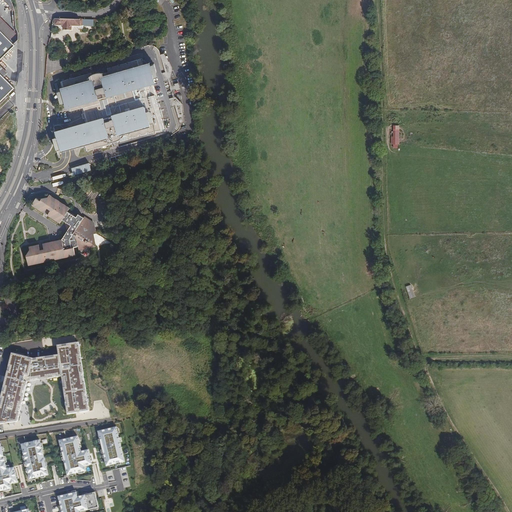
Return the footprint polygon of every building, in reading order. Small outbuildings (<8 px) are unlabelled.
[(5,0),(20,14),(18,6),(15,0),(5,0)] [(0,28),(10,39),(16,33),(0,16),(0,28)] [(94,25),(94,22),(94,19),(55,18),(54,20),(53,24),(64,24),(64,26),(64,29),(72,29),(72,26),(72,24),(80,25),(94,25)] [(0,101),(15,87),(0,71),(0,59),(15,44),(10,39),(0,28),(0,101)] [(69,150),(83,145),(85,151),(89,150),(93,149),(97,148),(101,147),(105,145),(109,144),(106,136),(109,136),(110,140),(116,138),(117,142),(166,127),(163,119),(162,119),(161,116),(162,116),(159,107),(158,107),(158,105),(159,105),(157,99),(156,99),(155,97),(156,96),(155,95),(152,85),(150,85),(149,84),(151,83),(154,82),(151,73),(153,74),(154,74),(155,72),(153,64),(149,65),(148,63),(141,65),(140,59),(132,61),(133,62),(130,63),(130,62),(124,64),(124,65),(122,65),(122,64),(115,66),(116,67),(114,68),(114,67),(106,69),(108,73),(100,75),(97,76),(91,77),(91,75),(90,74),(88,74),(84,75),(80,77),(76,78),(71,79),(68,80),(63,81),(60,82),(59,82),(61,88),(60,89),(61,92),(58,92),(55,83),(54,84),(59,102),(61,104),(64,103),(64,104),(65,108),(67,108),(68,112),(81,108),(83,114),(85,113),(86,118),(84,118),(86,124),(77,126),(70,129),(67,130),(56,133),(56,136),(53,138),(59,159),(60,158),(58,151),(60,147),(61,152),(64,151),(69,150)] [(392,132),(392,148),(400,148),(400,125),(394,125),(394,132),(392,132)] [(124,159),(123,154),(109,158),(110,163),(124,159)] [(73,176),(93,169),(91,161),(71,168),(73,176)] [(69,210),(70,208),(71,207),(69,205),(68,206),(67,205),(67,204),(65,203),(65,204),(61,201),(61,200),(57,198),(53,196),(53,195),(51,194),(49,196),(39,198),(38,197),(33,204),(35,205),(35,204),(40,207),(39,208),(43,210),(46,211),(49,206),(53,208),(49,214),(51,216),(51,215),(55,218),(56,219),(57,220),(57,219),(59,220),(59,221),(61,222),(63,219),(67,221),(69,230),(63,238),(61,239),(61,240),(56,241),(56,240),(51,241),(51,242),(49,242),(49,241),(47,242),(44,243),(46,250),(42,251),(40,243),(38,244),(38,245),(33,246),(33,245),(30,245),(31,249),(26,256),(28,257),(29,264),(32,264),(32,263),(34,262),(34,263),(36,263),(36,262),(41,261),(41,262),(46,261),(46,260),(50,259),(50,260),(53,259),(53,258),(55,258),(55,259),(59,258),(59,257),(64,256),(64,257),(69,256),(69,255),(73,254),(73,255),(76,254),(74,247),(79,246),(80,249),(88,248),(95,242),(97,238),(95,233),(98,232),(96,223),(94,214),(88,211),(85,217),(80,213),(78,216),(75,214),(69,210)] [(407,286),(411,298),(416,297),(412,284),(407,286)] [(0,424),(17,422),(27,382),(62,377),(62,379),(64,379),(65,388),(64,388),(65,398),(67,397),(68,406),(66,407),(67,415),(89,412),(88,404),(86,404),(85,395),(86,395),(85,383),(83,383),(82,375),(84,374),(82,365),(80,366),(79,357),(81,356),(80,348),(78,348),(77,343),(67,344),(67,346),(62,347),(62,345),(58,346),(59,355),(33,359),(12,353),(6,377),(5,377),(4,383),(5,383),(0,400),(0,424)] [(120,463),(125,462),(116,427),(108,429),(108,430),(106,431),(105,430),(98,431),(106,466),(113,464),(113,463),(116,463),(116,464),(120,463)] [(66,439),(59,441),(67,475),(75,473),(74,472),(77,472),(77,473),(79,472),(84,471),(86,471),(85,466),(92,464),(88,450),(81,451),(77,436),(69,438),(69,439),(67,440),(66,439)] [(0,485),(2,485),(2,486),(3,486),(9,484),(10,484),(9,479),(16,477),(13,463),(6,465),(4,458),(3,452),(1,447),(0,442),(0,440),(0,485)] [(29,443),(21,444),(30,479),(37,477),(37,476),(39,476),(39,477),(40,477),(45,476),(48,475),(42,449),(40,443),(40,440),(31,442),(32,443),(29,444),(29,443)] [(58,496),(61,511),(81,511),(90,509),(98,507),(95,493),(79,496),(78,497),(76,492),(68,494),(68,495),(66,496),(65,495),(58,496)]
